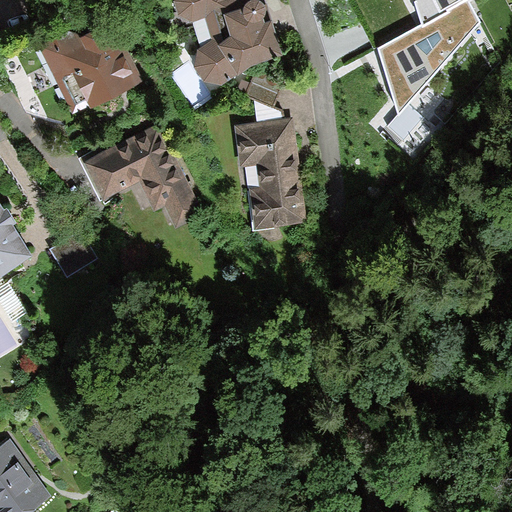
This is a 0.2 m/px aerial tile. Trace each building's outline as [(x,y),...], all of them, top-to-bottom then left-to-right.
[(175,0),(175,2),(180,17),(193,21),(205,18),(214,40),(199,49),(195,68),(206,82),(221,84),(237,74),(238,76),(252,66),(283,55),(272,20),(265,22),(264,18),(266,15),(266,8),(261,0),(257,0),(250,0),(247,3),(246,0),(175,0)] [(463,0),(422,25),(379,48),(399,114),(480,22),(468,0),(463,0)] [(416,0),(414,1),(422,25),(463,0),(416,0)] [(71,33),(41,48),(73,116),(143,87),(114,23),(81,37),(71,33)] [(286,82),(257,72),(248,98),(277,108),(286,82)] [(250,189),(253,227),(304,222),(294,119),(235,125),(239,166),(257,165),(259,188),(250,189)] [(158,124),(82,163),(103,203),(139,184),(147,200),(149,199),(156,212),(165,208),(175,229),(204,214),(158,124)] [(0,204),(0,276),(31,258),(0,204)] [(68,272),(100,260),(89,233),(58,246),(68,272)] [(0,511),(31,511),(51,498),(10,440),(0,446),(0,511)]
